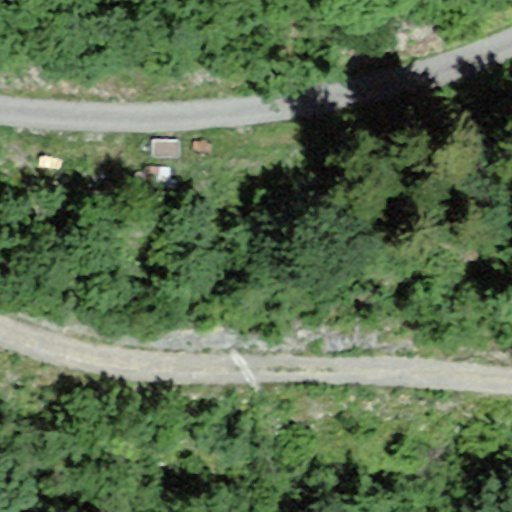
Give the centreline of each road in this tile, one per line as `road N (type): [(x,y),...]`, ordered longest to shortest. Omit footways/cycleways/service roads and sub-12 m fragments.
road 1 (residential): [(0,108),(120,117),(263,107),(412,76),(511,41)]
road 2 (residential): [(511,377),(90,355)]
